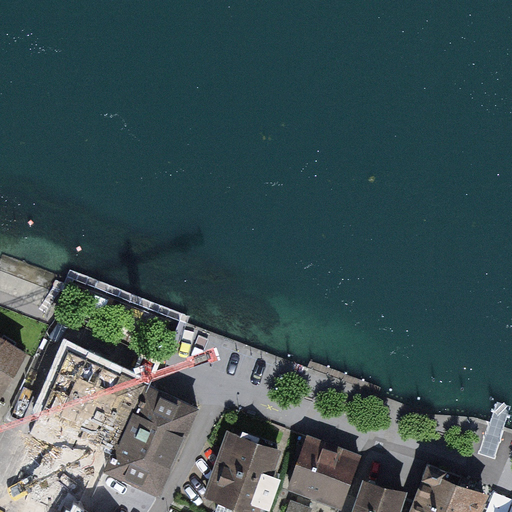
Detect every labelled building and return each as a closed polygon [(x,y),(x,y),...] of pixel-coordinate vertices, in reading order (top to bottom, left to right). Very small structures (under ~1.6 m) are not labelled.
[(29,357),(0,338),(0,395),(9,400),(29,357)] [(154,385),(71,347),(0,498),(0,500),(25,511),(93,511),(110,477),(154,385)] [(154,385),(110,477),(158,499),(201,407),(154,385)] [(260,511),(283,454),(229,434),(203,502),(229,511),(260,511)] [(363,457),(308,437),(288,490),(343,511),(363,457)] [(411,511),(479,511),(489,487),(477,483),(468,479),(463,477),(449,471),(431,464),(411,511)] [(402,511),(411,489),(368,475),(356,511),(402,511)] [(312,511),(313,510),(292,503),(288,511),(312,511)]
